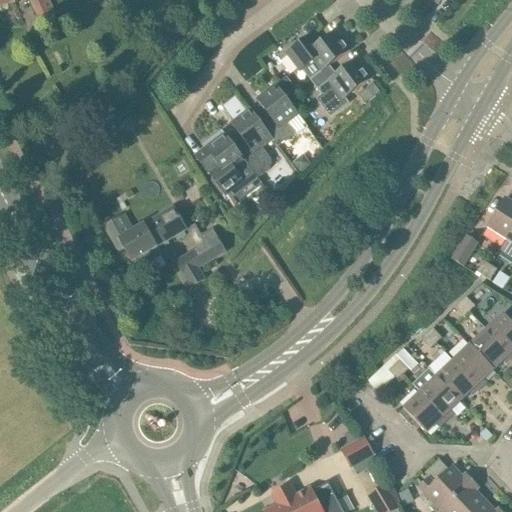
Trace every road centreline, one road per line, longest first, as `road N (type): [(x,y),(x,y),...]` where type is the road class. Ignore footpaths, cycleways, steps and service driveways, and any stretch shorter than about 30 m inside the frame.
road 1 (tertiary): [(195,409),(269,370),(329,319),(384,251),(464,104)]
road 2 (secondary): [(131,395),(59,302),(0,181)]
road 3 (residential): [(177,119),(232,43),(289,0)]
road 4 (residential): [(464,104),(371,0)]
road 5 (unclassified): [(17,511),(121,436)]
